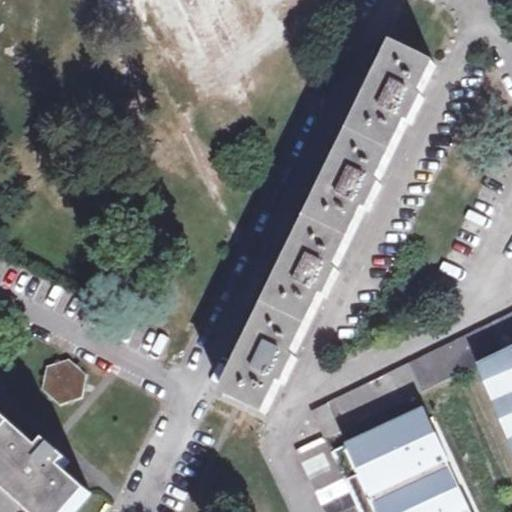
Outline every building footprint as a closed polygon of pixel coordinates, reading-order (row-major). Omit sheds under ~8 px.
[(282,383),(286,385),(297,361),(293,360),(323,299),(328,300),(340,274),(336,273),(366,212),(370,213),(382,188),(378,186),(407,125),(412,127),(425,100),(420,98),(435,69),(394,49),(225,395),(266,414),(282,383)] [(313,411),(325,437),(340,430),(480,362),(511,346),(511,314),(327,402),(328,404),(313,411)] [(511,346),(480,362),(511,441),(511,346)] [(41,389),(62,408),(83,399),(88,375),(71,360),(47,369),(41,389)] [(64,465),(70,458),(50,439),(43,446),(0,406),(0,473),(42,511),(70,511),(91,490),(64,465)] [(472,511),(423,409),(335,451),(364,511),(472,511)] [(360,511),(325,437),(297,449),(327,511),(360,511)]
